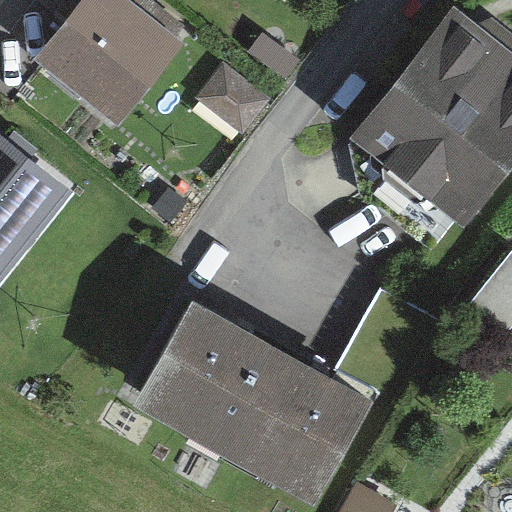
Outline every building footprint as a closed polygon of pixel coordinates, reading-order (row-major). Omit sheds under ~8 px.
[(124,0),(84,0),(43,51),(114,107),(178,26),(144,0),(133,0),(130,4),(124,0)] [(511,144),(511,60),(454,15),(363,129),(463,207),(511,144)] [(222,68),(204,103),(252,128),(270,93),(222,68)] [(0,261),(54,195),(0,150),(0,261)] [(397,399),(440,316),(384,287),(341,370),(397,399)] [(195,305),(146,393),(311,486),(361,397),(195,305)] [(357,487),(347,511),(396,511),(400,503),(357,487)]
